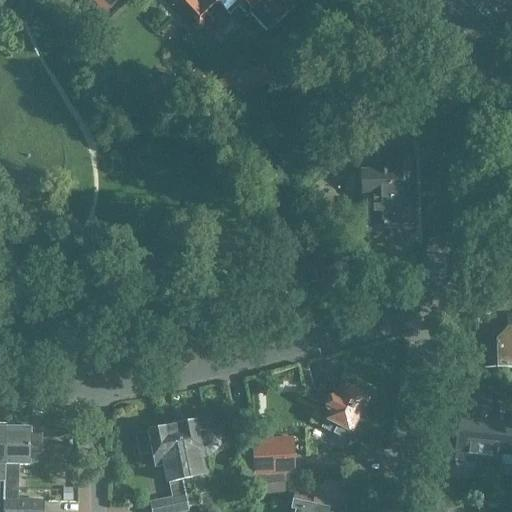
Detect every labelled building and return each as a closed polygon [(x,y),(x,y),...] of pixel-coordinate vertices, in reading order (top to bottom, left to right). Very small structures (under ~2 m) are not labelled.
[(118,0),(100,0),(109,9),(118,0)] [(213,0),(204,10),(194,0),(190,0),(179,11),(200,32),(223,9),(229,16),(238,8),(247,17),(253,11),(261,20),(257,24),(265,32),(269,29),(270,30),(296,6),(290,0),(288,0),(285,4),(281,0),(213,0)] [(219,102),(270,87),(264,67),(236,76),(235,73),(223,77),(226,87),(215,90),(219,102)] [(296,172),(310,188),(337,163),(323,147),(296,172)] [(413,160),(389,160),(389,174),(360,174),(361,198),(362,198),(363,224),(372,224),(372,226),(414,225),(413,160)] [(483,340),(484,369),(511,369),(511,356),(511,316),(505,317),(506,328),(495,340),(483,340)] [(354,444),(357,437),(366,419),(359,416),(367,399),(340,386),(334,399),(330,397),(325,408),(328,410),(323,419),(326,420),(322,428),(354,444)] [(473,473),(474,461),(498,464),(499,454),(511,455),(511,403),(493,398),(485,426),(469,424),(469,422),(460,421),(455,472),(473,473)] [(194,423),(170,428),(181,481),(187,508),(201,506),(199,496),(207,495),(200,458),(206,456),(212,454),(217,450),(219,444),(219,437),(217,431),(212,427),(206,424),(199,425),(194,426),(194,423)] [(181,481),(170,428),(135,435),(139,457),(152,454),(154,468),(164,466),(167,484),(181,481)] [(19,500),(19,466),(28,466),(28,455),(39,455),(39,432),(29,432),(29,430),(6,430),(6,459),(5,483),(5,500),(19,500)] [(291,441),(251,442),(252,472),(252,478),(283,477),(292,477),(291,441)] [(252,478),(252,472),(242,473),(242,491),(253,491),(252,478)] [(284,493),(283,477),(252,478),(253,491),(253,494),(284,493)] [(149,502),(150,511),(186,511),(184,496),(149,502)] [(291,511),(341,511),(337,505),(330,503),(328,505),(294,498),(291,511)] [(5,502),(4,511),(44,511),(45,500),(19,500),(5,500),(5,502)] [(511,511),(511,507),(511,501),(477,506),(478,511),(511,511)]
